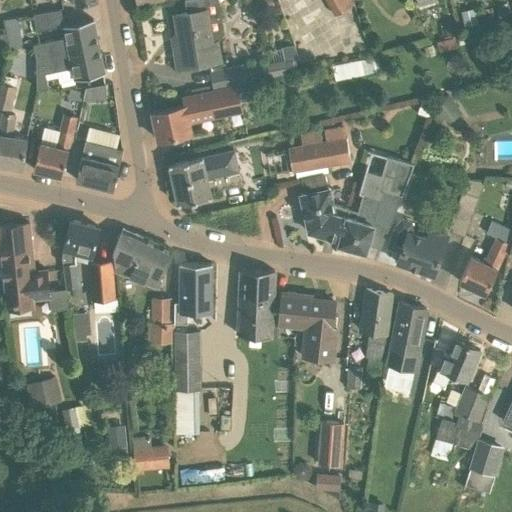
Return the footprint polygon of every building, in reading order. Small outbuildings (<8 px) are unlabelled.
[(220,38),(225,32),(220,1),(219,0),(185,0),(187,11),(176,13),(181,46),(175,47),(178,67),(221,60),(217,39),(220,38)] [(327,0),(336,15),(355,2),(354,0),(327,0)] [(500,18),(509,16),(507,7),(498,8),(500,18)] [(475,8),(462,11),(465,26),(478,23),(475,8)] [(37,29),(64,24),(61,9),(60,9),(34,14),(37,29)] [(18,17),(5,19),(7,32),(21,30),(18,17)] [(93,18),(64,24),(66,36),(33,42),(36,57),(99,45),(93,18)] [(444,23),(447,35),(458,33),(455,21),(444,23)] [(6,33),(0,33),(0,46),(8,45),(6,33)] [(104,72),(99,45),(36,57),(39,87),(48,87),(45,71),(72,66),(74,78),(104,72)] [(378,56),(334,64),(337,79),(376,71),(376,69),(380,68),(378,56)] [(266,59),(210,70),(214,88),(270,77),(266,59)] [(17,87),(0,82),(0,106),(12,110),(17,87)] [(106,84),(86,88),(84,98),(106,98),(106,84)] [(239,84),(183,95),(185,103),(152,110),(152,111),(158,139),(192,132),(191,122),(244,111),(239,84)] [(83,92),(75,90),(72,99),(81,101),(83,92)] [(463,113),(449,94),(438,101),(434,112),(441,121),(446,117),(450,122),(463,113)] [(433,105),(422,102),(418,113),(430,117),(433,105)] [(74,134),(78,116),(66,113),(64,112),(59,130),(61,130),(57,145),(40,141),(39,145),(34,169),(56,174),(62,175),(69,148),(70,148),(73,133),(74,134)] [(26,142),(26,138),(12,136),(15,114),(3,113),(0,130),(0,162),(22,166),(26,142)] [(348,137),(324,141),(328,166),(352,162),(351,159),(348,137)] [(324,140),(292,146),(296,171),(328,166),(324,140)] [(123,150),(86,141),(84,148),(82,157),(76,179),(113,188),(123,150)] [(239,171),(234,150),(169,164),(178,204),(212,196),(209,186),(217,184),(218,188),(241,183),(239,171)] [(330,187),(301,193),(309,231),(340,240),(339,243),(366,251),(375,220),(391,225),(414,163),(388,155),(382,175),(366,169),(359,193),(364,194),(357,219),(347,216),(349,209),(334,203),(330,187)] [(466,236),(480,196),(463,190),(449,230),(466,236)] [(99,226),(71,219),(62,257),(67,288),(80,286),(77,263),(76,263),(75,257),(77,250),(92,254),(93,249),(99,226)] [(448,235),(439,232),(430,228),(427,237),(413,232),(412,222),(403,219),(396,226),(389,246),(401,250),(397,261),(434,275),(448,235)] [(511,234),(511,229),(493,220),(487,233),(498,238),(486,262),(471,255),(469,259),(459,281),(486,293),(498,268),(497,268),(509,242),(511,234)] [(24,241),(28,241),(27,223),(0,224),(0,253),(5,302),(6,307),(35,303),(35,298),(47,297),(43,270),(26,272),(24,241)] [(171,249),(165,246),(123,228),(113,250),(116,270),(159,285),(162,278),(159,277),(171,249)] [(113,260),(90,262),(93,300),(117,298),(113,260)] [(188,322),(188,311),(188,308),(210,308),(210,311),(212,311),(212,263),(181,263),(180,302),(175,302),(175,322),(188,322)] [(240,300),(273,300),(274,270),(241,269),(240,300)] [(386,335),(387,335),(393,292),(366,288),(360,329),(370,330),(366,358),(368,358),(366,370),(380,373),(386,335)] [(335,300),(312,298),(313,295),(282,292),(280,316),(280,322),(285,323),(305,325),(302,354),(333,357),(336,327),(333,327),(335,300)] [(173,298),(152,297),(152,324),(153,324),(153,340),(170,341),(171,323),(172,323),(173,298)] [(240,300),(239,333),(263,334),(272,334),(273,300),(240,300)] [(388,362),(388,365),(414,370),(415,369),(427,308),(401,301),(389,363),(388,362)] [(89,314),(75,315),(77,335),(91,333),(89,314)] [(202,388),(201,329),(175,329),(175,388),(202,388)] [(423,337),(417,386),(427,388),(434,338),(423,337)] [(481,349),(456,339),(451,352),(446,350),(433,379),(444,384),(449,372),(468,380),(481,349)] [(247,356),(247,397),(262,397),(262,357),(247,356)] [(364,367),(348,366),(347,387),(362,388),(364,367)] [(54,377),(29,382),(34,407),(59,401),(54,377)] [(489,394),(465,384),(462,391),(456,407),(454,410),(459,413),(457,421),(442,416),(431,454),(448,459),(453,444),(474,451),(478,440),(483,427),(484,422),(478,420),(489,394)] [(199,388),(175,389),(176,432),(200,432),(199,388)] [(511,399),(503,420),(511,424),(511,399)] [(91,403),(82,404),(84,424),(93,423),(91,403)] [(76,405),(62,408),(67,429),(80,426),(76,405)] [(344,423),(322,421),(319,464),(341,465),(344,423)] [(126,424),(108,426),(111,448),(128,446),(126,424)] [(151,435),(133,436),(136,474),(144,473),(143,468),(170,466),(168,443),(151,445),(151,435)] [(501,448),(478,440),(474,451),(470,463),(484,468),(488,456),(498,459),(501,448)] [(362,470),(349,469),(348,477),(361,478),(362,470)] [(315,473),(315,487),(339,489),(340,474),(315,473)]
